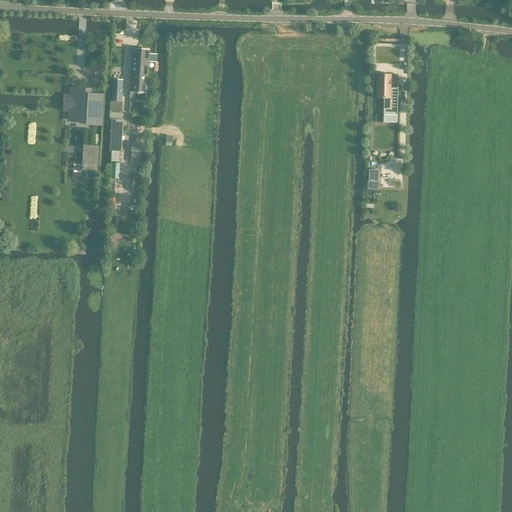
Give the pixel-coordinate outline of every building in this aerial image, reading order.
[(130,93),(130,99),(135,99),(135,93),(135,92),(146,93),(149,60),(152,60),(152,62),(155,62),(155,60),(156,61),(157,61),(157,55),(154,55),(149,55),(149,50),(133,49),(130,93)] [(391,88),(391,74),(377,74),(376,98),(384,98),(383,122),(397,122),(398,86),(397,86),(397,88),(391,88)] [(111,95),(111,102),(122,102),(122,96),(123,81),(113,80),(112,95),(111,95)] [(64,94),(63,111),(68,112),(67,121),(81,122),(80,124),(102,126),(104,94),(92,93),(92,88),(69,87),(69,95),(64,94)] [(111,119),(110,150),(121,151),(123,120),(121,120),(121,119),(111,119)] [(131,145),(131,152),(143,153),(144,153),(146,137),(140,137),(139,146),(131,145)] [(83,145),(82,158),(86,158),(85,171),(97,171),(99,146),(83,145)] [(367,182),(367,190),(378,190),(378,182),(378,176),(369,176),(369,182),(367,182)]
